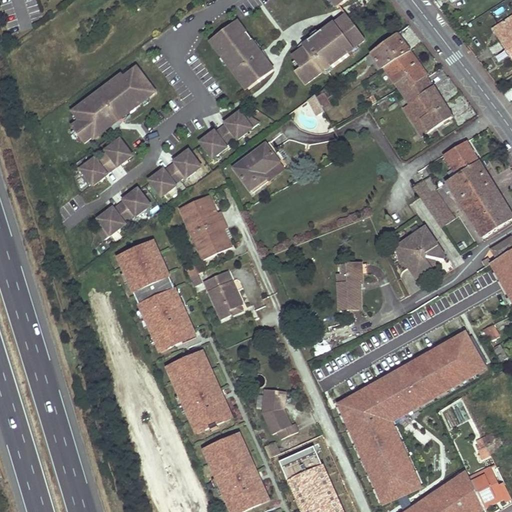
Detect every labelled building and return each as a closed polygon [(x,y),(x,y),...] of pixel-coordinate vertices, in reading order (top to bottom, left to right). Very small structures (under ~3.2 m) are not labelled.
[(331,0),(337,8),(348,0),(331,0)] [(366,40),(347,16),(323,35),(322,33),(303,47),(305,49),(292,59),(300,70),(295,74),(305,86),(331,67),(333,69),(351,55),(349,53),(366,40)] [(511,17),(494,29),(501,41),(505,40),(511,51),(511,54),(511,55),(511,56),(511,17)] [(247,35),(238,23),(214,41),(222,53),(220,55),(238,81),(240,79),(249,91),(274,72),(252,42),(254,41),(248,34),(247,35)] [(410,51),(397,35),(372,54),(382,69),(384,67),(410,51)] [(429,77),(410,51),(384,67),(396,85),(411,76),(417,85),(428,78),(429,77)] [(382,69),(372,54),(359,63),(369,79),(382,69)] [(156,94),(138,70),(125,79),(123,76),(74,113),(80,122),(72,128),(85,145),(93,139),(94,140),(112,127),(120,125),(118,122),(156,94)] [(448,120),(453,117),(428,78),(417,85),(411,76),(396,85),(400,90),(410,106),(405,110),(423,137),(445,123),(447,125),(450,123),(448,120)] [(331,106),(324,94),(317,98),(323,110),(331,106)] [(318,115),(324,111),(323,110),(317,98),(315,96),(309,100),(318,115)] [(245,117),(241,112),(236,116),(239,120),(235,122),(234,120),(209,137),(211,140),(208,142),(205,139),(200,143),(211,159),(217,154),(218,156),(227,149),(226,147),(236,139),(238,141),(247,134),(246,133),(258,124),(250,118),(245,121),(243,118),(245,117)] [(133,157),(122,143),(116,147),(115,145),(106,151),(108,154),(97,162),(95,160),(87,166),(88,168),(82,172),(93,186),(98,182),(96,179),(99,177),(100,178),(123,162),(122,160),(125,158),(127,161),(133,157)] [(480,163),(468,143),(446,155),(458,176),(480,163)] [(280,163),(266,145),(235,169),(252,191),(268,179),(264,175),(280,163)] [(200,168),(188,152),(183,157),(185,160),(183,162),(181,160),(158,176),(160,179),(157,181),(155,177),(148,181),(161,197),(167,193),(167,194),(176,187),(175,185),(186,177),(187,179),(195,173),(194,172),(200,168)] [(285,170),(280,163),(264,175),(268,179),(269,181),(285,170)] [(511,221),(511,215),(480,163),(458,176),(448,183),(443,186),(447,193),(452,190),(483,239),(511,221)] [(437,188),(430,178),(424,181),(431,193),(437,188)] [(431,193),(424,181),(414,187),(420,197),(431,193)] [(456,218),(436,190),(431,193),(421,198),(442,228),(452,221),(456,218)] [(149,206),(138,191),(131,195),(134,199),(131,201),(130,199),(108,216),(109,218),(106,220),(103,216),(96,221),(100,225),(101,225),(103,228),(100,231),(103,241),(116,231),(117,232),(125,225),(123,223),(134,216),(135,218),(144,212),(143,210),(149,206)] [(200,252),(204,261),(233,248),(230,239),(226,241),(222,232),(229,229),(221,212),(218,214),(215,215),(211,206),(214,205),(210,196),(181,209),(185,217),(188,216),(196,233),(204,251),(200,252)] [(196,233),(188,216),(185,217),(193,235),(196,233)] [(404,243),(397,248),(402,262),(406,262),(409,260),(413,265),(409,268),(415,276),(418,273),(424,275),(439,263),(437,261),(438,258),(444,259),(445,255),(429,231),(423,230),(409,239),(411,242),(406,245),(404,243)] [(204,251),(196,233),(193,235),(200,252),(204,251)] [(511,251),(511,237),(491,251),(498,261),(511,251)] [(158,241),(119,256),(157,356),(196,341),(158,241)] [(493,264),(489,258),(483,261),(487,267),(493,264)] [(363,283),(362,264),(347,265),(347,274),(342,275),(338,275),(339,310),(362,309),(361,289),(358,290),(357,283),(363,283)] [(511,286),(511,264),(503,269),(501,273),(510,288),(507,289),(511,286)] [(195,266),(186,270),(190,279),(199,274),(195,266)] [(229,272),(206,283),(223,321),(233,316),(231,312),(243,306),(244,306),(238,292),(235,293),(230,284),(233,282),(229,272)] [(491,294),(478,272),(474,275),(451,289),(456,298),(450,301),(449,302),(456,315),(491,294)] [(199,274),(190,279),(194,288),(204,284),(199,274)] [(396,276),(388,280),(400,301),(407,298),(396,276)] [(456,298),(451,289),(445,292),(450,301),(456,298)] [(456,315),(449,302),(444,305),(452,318),(456,315)] [(243,306),(231,312),(233,316),(245,311),(243,306)] [(500,337),(494,326),(485,331),(491,342),(500,337)] [(508,358),(501,345),(495,349),(502,362),(508,358)] [(233,422),(207,352),(167,367),(193,437),(233,422)] [(287,411),(289,395),(267,392),(266,396),(284,398),(283,409),(284,411),(287,411)] [(282,441),(301,432),(297,424),(294,426),(287,411),(284,411),(283,409),(284,398),(266,396),(264,415),(274,436),(279,434),(282,441)] [(500,437),(498,433),(483,440),(485,444),(500,437)] [(227,511),(250,511),(271,504),(243,434),(203,449),(227,511)] [(505,448),(500,437),(485,444),(491,455),(505,448)] [(485,444),(483,440),(477,443),(478,446),(476,446),(483,459),(491,455),(485,444)] [(269,459),(281,454),(276,443),(265,447),(269,459)] [(325,473),(318,456),(287,470),(302,507),(319,500),(312,483),(310,479),(314,478),(325,473)] [(511,458),(503,464),(506,469),(499,473),(504,483),(509,492),(511,498),(511,458)] [(494,473),(491,468),(471,477),(472,480),(473,482),(494,473)] [(500,485),(494,473),(473,482),(476,489),(483,504),(509,492),(504,483),(500,485)] [(473,482),(472,480),(449,491),(453,500),(476,489),(473,482)] [(483,504),(476,489),(453,500),(452,501),(457,511),(485,511),(487,511),(485,509),(483,504)] [(511,498),(509,492),(483,504),(485,509),(504,499),(505,501),(511,498)] [(411,505),(413,508),(415,511),(420,511),(427,509),(422,499),(411,505)]
